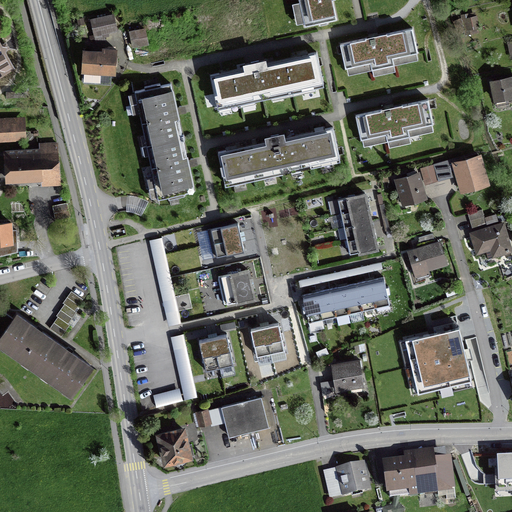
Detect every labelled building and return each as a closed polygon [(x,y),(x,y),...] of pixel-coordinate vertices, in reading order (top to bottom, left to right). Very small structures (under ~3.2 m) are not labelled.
[(213,0),(167,0),(179,52),(223,42),(217,15),(213,0)] [(298,0),(305,26),(338,18),(333,0),(298,0)] [(116,30),(113,15),(90,21),(94,36),(116,30)] [(462,20),(464,31),(477,28),(475,17),(462,20)] [(376,35),(340,43),(346,69),(371,63),(372,70),(395,64),(394,58),(419,53),(414,27),(376,35)] [(147,44),(144,29),(129,32),(132,47),(147,44)] [(0,45),(0,73),(10,67),(2,53),(5,51),(3,48),(2,45),(0,45)] [(102,53),(83,52),(82,71),(84,71),(83,79),(84,81),(91,81),(93,80),(99,80),(100,72),(114,73),(115,52),(102,51),(102,53)] [(219,73),(211,75),(218,106),(258,97),(259,100),(275,96),(275,94),(324,83),(317,51),(309,53),(309,57),(256,69),(220,77),(219,73)] [(511,77),(491,82),(494,100),(511,96),(511,90),(511,89),(511,77)] [(184,140),(183,137),(183,135),(181,135),(177,115),(174,116),(173,111),(172,108),(175,108),(170,84),(160,86),(159,84),(143,87),(144,89),(134,92),(139,115),(141,115),(148,145),(155,175),(152,176),(157,199),(167,197),(168,200),(184,196),(183,194),(193,191),(188,168),(186,168),(185,164),(184,161),(187,160),(182,140),(184,140)] [(435,126),(429,99),(391,107),(356,115),(362,142),(386,136),(387,141),(410,136),(409,131),(435,126)] [(0,138),(13,138),(12,118),(0,118),(0,138)] [(225,151),(217,152),(224,184),(273,173),(274,176),(290,172),(290,170),(339,159),(332,127),(324,129),(325,133),(276,143),(226,154),(225,151)] [(7,180),(59,177),(57,144),(43,145),(44,155),(6,157),(7,180)] [(485,180),(479,157),(453,164),(460,186),(472,182),(473,184),(477,186),(483,184),(485,180)] [(437,179),(451,175),(448,163),(434,167),(422,170),(425,182),(431,181),(437,179)] [(424,198),(417,173),(396,179),(403,204),(424,198)] [(340,206),(338,206),(339,213),(341,213),(343,219),(341,220),(344,234),(346,233),(347,239),(345,240),(347,247),(349,247),(350,253),(367,251),(367,250),(377,247),(375,237),(374,231),(369,210),(367,202),(365,193),(355,195),(355,194),(338,199),(340,206)] [(55,221),(69,217),(66,203),(52,206),(55,221)] [(467,214),(468,217),(470,224),(471,228),(486,224),(481,210),(467,214)] [(212,242),(241,236),(237,221),(208,227),(212,242)] [(12,223),(0,223),(0,242),(12,243),(12,233),(12,223)] [(502,224),(471,234),(477,253),(494,248),(496,255),(510,251),(502,224)] [(420,245),(434,241),(432,234),(418,238),(420,245)] [(241,236),(212,242),(215,257),(244,251),(241,236)] [(160,238),(152,240),(170,324),(178,323),(160,238)] [(445,264),(439,243),(408,252),(414,273),(445,264)] [(231,274),(217,277),(220,291),(224,304),(237,301),(237,303),(244,301),(243,300),(254,298),(251,286),(251,284),(250,280),(247,270),(237,272),(237,271),(230,273),(231,274)] [(339,287),(320,291),(313,293),(302,295),(304,305),(302,306),(303,313),(305,312),(308,322),(341,315),(342,317),(356,314),(355,312),(375,307),(375,310),(383,308),(382,306),(389,304),(387,294),(389,293),(388,287),(385,287),(383,277),(374,279),(366,281),(347,285),(339,287)] [(74,311),(82,300),(70,291),(62,303),(64,304),(55,316),(57,317),(49,329),(61,337),(69,325),(67,324),(75,312),(74,311)] [(0,310),(0,336),(12,319),(0,310)] [(69,351),(53,340),(39,331),(16,314),(12,319),(0,336),(0,345),(33,368),(71,395),(91,367),(69,351)] [(267,325),(264,326),(261,327),(251,329),(257,356),(271,353),(284,349),(278,323),(267,325)] [(406,340),(418,393),(471,380),(458,327),(431,334),(406,340)] [(206,370),(220,367),(233,364),(226,333),(215,336),(213,336),(210,337),(199,339),(206,370)] [(182,334),(174,335),(186,397),(194,395),(182,334)] [(358,361),(331,365),(335,390),(363,385),(358,361)] [(228,437),(268,427),(260,397),(220,407),(225,427),(226,427),(228,437)] [(210,424),(206,410),(195,413),(199,427),(210,424)] [(158,436),(165,463),(194,456),(191,445),(186,446),(182,430),(158,436)] [(511,487),(511,456),(498,457),(499,488),(511,487)] [(449,489),(445,458),(385,466),(388,486),(407,483),(409,495),(449,489)] [(343,494),(368,489),(362,464),(338,470),(343,494)]
